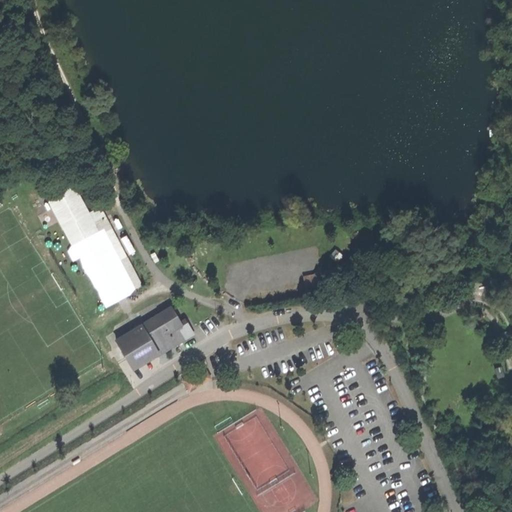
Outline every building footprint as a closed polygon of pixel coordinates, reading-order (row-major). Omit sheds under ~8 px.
[(49,196),(75,247),(101,234),(89,211),(75,183),(49,196)] [(128,254),(102,205),(89,211),(101,234),(115,261),(128,254)] [(338,248),(332,255),(339,262),(346,254),(338,248)] [(128,254),(115,261),(130,291),(143,284),(128,254)] [(316,273),(305,275),(307,292),(324,289),(335,275),(323,265),(316,273)] [(116,339),(133,366),(158,350),(160,352),(184,337),(176,324),(181,321),(171,305),(116,339)]
